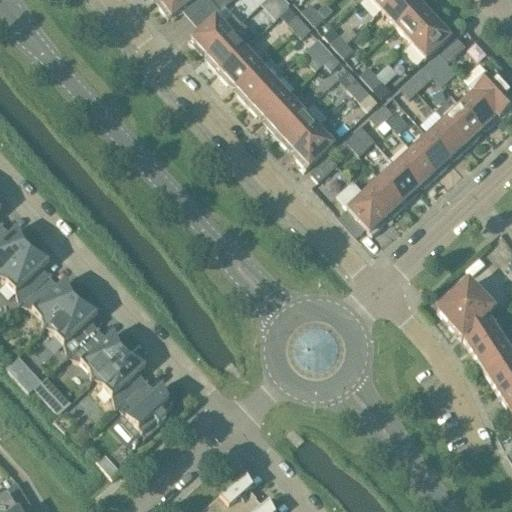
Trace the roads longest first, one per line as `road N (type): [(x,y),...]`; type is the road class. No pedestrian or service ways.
road 1 (residential): [(377,291),(111,0)]
road 2 (residential): [(233,423),(0,174)]
road 3 (tertiary): [(221,247),(27,32)]
road 4 (residential): [(377,291),(441,364),(477,442)]
road 5 (residential): [(377,291),(511,167)]
road 6 (residential): [(137,511),(233,423)]
